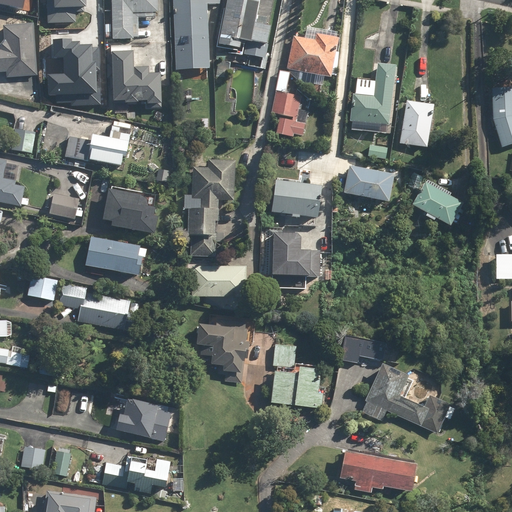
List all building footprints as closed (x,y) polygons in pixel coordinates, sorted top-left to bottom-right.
[(43,0),(44,9),(47,9),(47,16),(53,16),(53,22),(76,22),(76,15),(89,15),(88,0),(43,0)] [(109,0),(111,41),(131,40),(131,15),(156,14),(155,0),(109,0)] [(171,0),(175,72),(208,70),(205,6),(220,6),(219,0),(171,0)] [(236,0),(234,0),(224,0),(215,48),(229,51),(228,54),(241,57),(242,55),(264,60),(270,30),(251,26),(256,0),(236,0)] [(0,73),(5,73),(5,79),(36,77),(34,47),(32,25),(1,27),(2,42),(0,44),(0,73)] [(305,41),(292,38),(285,70),(329,80),(338,37),(307,31),(305,41)] [(130,54),(108,55),(110,104),(112,104),(112,105),(122,105),(122,106),(135,105),(135,104),(144,104),(144,107),(158,107),(157,76),(145,77),(145,70),(131,70),(130,54)] [(230,64),(216,63),(216,81),(229,81),(230,64)] [(371,98),(351,96),(348,124),(387,127),(393,68),(374,66),(371,98)] [(52,68),(42,68),(42,82),(52,82),(52,68)] [(289,74),(278,72),(274,92),(285,94),(289,74)] [(511,89),(490,90),(491,122),(500,149),(511,144),(511,89)] [(191,90),(182,90),(182,102),(191,102),(191,90)] [(301,98),(275,93),(270,114),(291,118),(290,122),(277,120),(274,135),(291,139),(292,136),(301,137),(303,125),(296,124),(301,98)] [(431,107),(404,103),(397,145),(425,149),(431,107)] [(86,164),(87,162),(118,169),(120,160),(122,160),(128,132),(109,128),(106,141),(89,138),(88,142),(67,137),(63,159),(86,164)] [(35,134),(13,130),(10,149),(31,153),(35,134)] [(386,150),(368,147),(366,158),(384,161),(386,150)] [(0,204),(19,209),(23,189),(14,187),(15,183),(3,180),(6,163),(0,161),(0,204)] [(234,163),(207,161),(207,170),(192,169),(191,196),(183,196),(183,210),(187,210),(185,237),(188,237),(187,258),(213,259),(215,228),(212,227),(212,224),(215,224),(217,202),(231,203),(234,163)] [(392,177),(347,167),(341,195),(386,204),(392,177)] [(167,171),(156,171),(156,183),(167,183),(167,171)] [(319,188),(274,182),(269,214),(290,217),(289,219),(297,221),(297,218),(314,221),(319,188)] [(433,220),(447,229),(460,207),(446,199),(449,193),(438,186),(436,189),(426,183),(424,186),(423,185),(410,207),(425,216),(424,218),(431,223),(433,220)] [(109,193),(106,192),(99,223),(109,225),(108,229),(149,238),(153,221),(149,220),(154,197),(110,188),(109,193)] [(78,201),(53,195),(48,215),(73,221),(78,201)] [(509,237),(500,239),(503,254),(511,252),(509,237)] [(142,250),(89,238),(83,267),(135,278),(142,250)] [(511,256),(494,256),(495,281),(511,280),(511,303),(509,304),(510,324),(511,323),(511,256)] [(244,301),(245,267),(191,265),(190,299),(244,301)] [(57,283),(31,278),(27,297),(53,302),(57,283)] [(58,307),(78,311),(77,324),(132,335),(138,304),(84,294),(85,290),(62,285),(58,307)] [(0,338),(5,338),(10,336),(9,324),(5,322),(0,322),(0,338)] [(245,332),(195,327),(193,347),(199,348),(198,357),(209,358),(208,366),(218,367),(217,376),(225,377),(224,383),(241,384),(243,364),(241,364),(242,362),(244,362),(246,344),(243,344),(245,332)] [(383,346),(341,338),(338,361),(356,365),(357,358),(381,363),(383,346)] [(274,375),(271,374),(268,406),(320,411),(321,397),(316,396),(318,368),(293,366),(295,347),(274,345),(272,367),(274,368),(274,375)] [(8,351),(0,350),(0,364),(4,365),(6,366),(25,370),(28,357),(8,353),(8,351)] [(380,366),(363,403),(365,404),(360,413),(380,422),(385,413),(435,436),(443,419),(448,421),(453,409),(427,397),(421,410),(397,398),(406,378),(380,366)] [(113,432),(163,444),(170,413),(120,401),(113,432)] [(44,452),(23,448),(19,469),(40,473),(44,452)] [(345,454),(342,453),(336,480),(353,483),(352,491),(369,495),(370,490),(381,492),(381,489),(408,494),(413,467),(412,467),(413,463),(346,449),(345,454)] [(71,455),(55,452),(51,475),(66,478),(71,455)] [(123,468),(105,464),(101,476),(101,486),(125,490),(125,485),(132,486),(131,492),(148,495),(149,488),(162,490),(163,484),(169,462),(156,460),(151,473),(142,472),(144,462),(125,458),(123,468)] [(93,511),(96,499),(45,492),(42,511),(93,511)] [(218,511),(219,495),(208,495),(208,511),(218,511)] [(320,507),(320,497),(305,496),(305,506),(320,507)]
